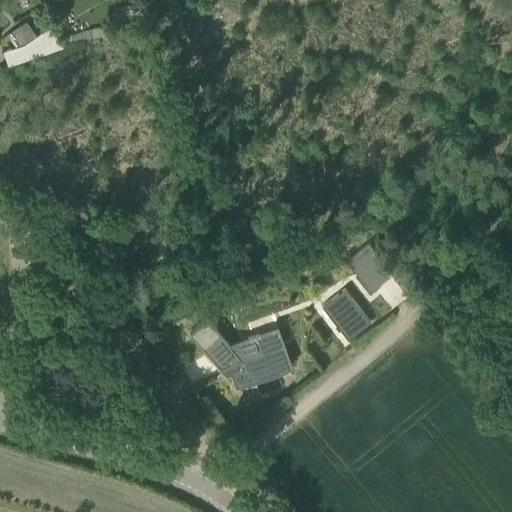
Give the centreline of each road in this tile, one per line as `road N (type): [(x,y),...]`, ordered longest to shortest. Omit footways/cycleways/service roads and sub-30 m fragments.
road 1 (track): [(189,480),(248,456),(365,360),(482,243),(511,226)]
road 2 (tertiary): [(241,511),(175,473),(0,419)]
road 3 (unclassified): [(0,364),(22,270),(0,202)]
road 4 (track): [(128,342),(223,463)]
